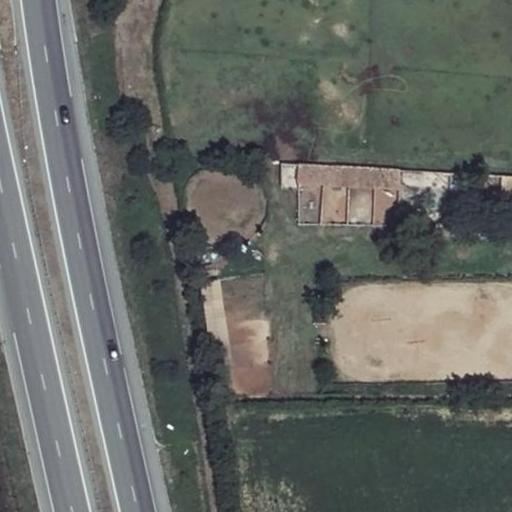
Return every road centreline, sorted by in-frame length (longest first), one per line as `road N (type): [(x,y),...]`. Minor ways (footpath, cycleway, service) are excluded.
road 1 (motorway): [(139,511),(56,120),(39,0)]
road 2 (motorway): [(0,174),(73,511)]
